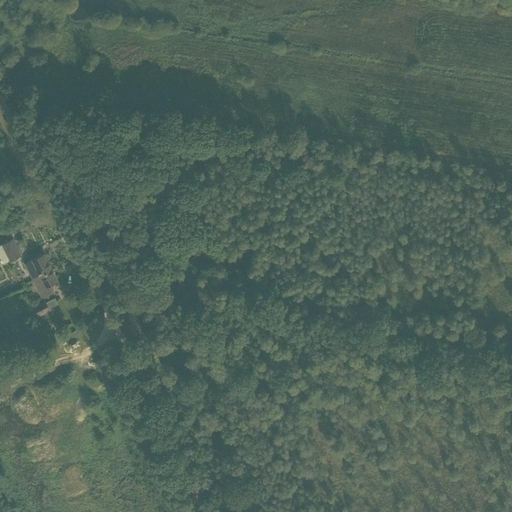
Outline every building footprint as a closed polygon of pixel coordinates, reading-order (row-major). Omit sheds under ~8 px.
[(2,244),(0,245),(0,257),(3,264),(10,260),(10,261),(21,255),(13,239),(2,244)] [(44,253),(25,263),(30,273),(37,270),(40,276),(52,270),(44,253)] [(40,276),(33,279),(42,298),(53,292),(53,291),(49,293),(46,287),(58,282),(52,270),(40,276)] [(50,309),(46,301),(34,307),(38,315),(50,309)] [(49,335),(52,341),(59,338),(56,332),(49,335)]
